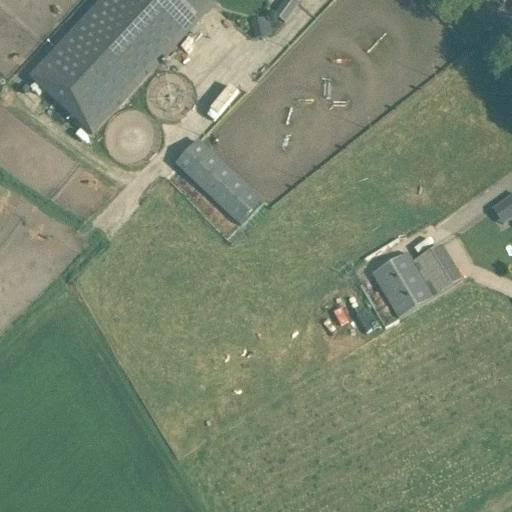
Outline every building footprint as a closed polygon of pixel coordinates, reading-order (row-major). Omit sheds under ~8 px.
[(209,0),(104,0),(30,80),(94,139),(216,7),(209,0)] [(294,0),(289,0),(278,18),(287,24),(300,3),(294,0)] [(174,70),(168,78),(197,98),(203,90),(174,70)] [(176,167),(239,226),(263,201),(200,142),(176,167)] [(511,198),(491,205),(497,224),(511,219),(511,198)] [(372,277),(399,321),(463,282),(443,247),(415,264),(409,254),(372,277)] [(379,313),(366,290),(357,295),(370,319),(379,313)] [(468,305),(199,437),(220,481),(233,493),(242,511),(319,511),(331,507),(368,469),(356,475),(400,430),(446,408),(462,423),(511,398),(511,384),(494,349),(437,377),(426,366),(482,338),(475,322),(489,316),(480,299),(468,305)] [(481,431),(501,452),(511,441),(511,412),(506,406),(481,431)]
